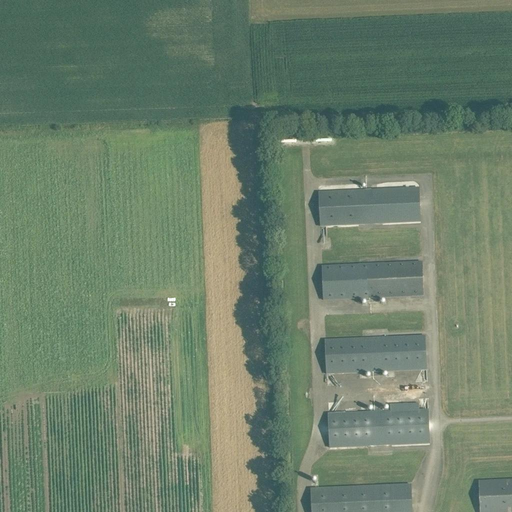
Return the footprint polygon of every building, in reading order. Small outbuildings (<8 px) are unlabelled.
[(420,187),(319,192),(320,227),(421,222),(420,187)] [(323,302),(423,298),(421,264),(322,268),(323,302)] [(327,376),(426,371),(425,337),(325,342),(327,376)] [(390,405),(391,413),(328,416),(330,450),(430,445),(428,411),(419,411),(419,403),(390,405)] [(511,511),(511,479),(479,481),(480,511),(511,511)] [(312,511),(412,511),(411,487),(312,491),(312,511)]
